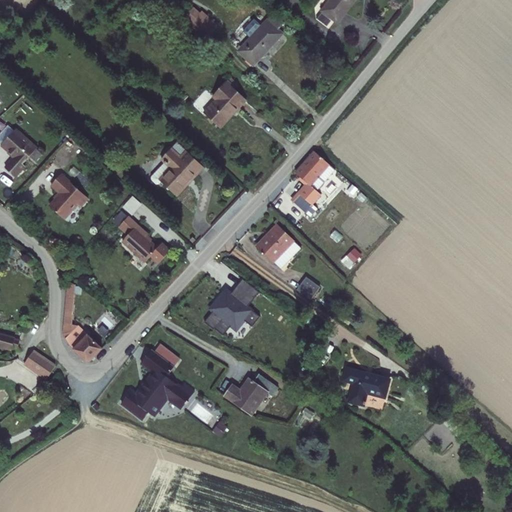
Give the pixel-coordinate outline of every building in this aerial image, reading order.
[(330,0),(322,12),(338,24),(356,0),(330,0)] [(186,15),(207,38),(219,26),(198,4),(186,15)] [(272,15),(254,34),(238,53),(253,68),(270,49),(283,36),(278,31),(284,25),(272,15)] [(218,100),(206,114),(222,129),(248,101),(227,82),(214,97),(218,100)] [(38,142),(17,122),(15,124),(9,119),(0,128),(0,134),(3,137),(2,138),(15,150),(6,161),(18,171),(28,160),(24,157),(38,142)] [(204,167),(177,142),(161,160),(165,163),(152,178),(152,181),(157,185),(160,185),(162,183),(177,196),(204,167)] [(315,146),(295,167),(314,184),(333,163),(315,146)] [(62,186),(49,202),(67,216),(79,201),(85,207),(95,195),(63,168),(53,179),(62,186)] [(290,196),(302,207),(311,198),(300,186),(290,196)] [(129,230),(122,237),(147,259),(154,251),(162,258),(173,246),(165,239),(161,244),(147,232),(150,228),(130,211),(120,222),(129,230)] [(277,225),(273,228),(261,241),(255,247),(280,269),(286,262),(297,250),(300,247),(277,225)] [(345,255),(351,262),(358,256),(352,248),(345,255)] [(345,267),(351,262),(345,255),(339,260),(345,267)] [(74,274),(66,274),(59,326),(61,331),(67,327),(68,317),(74,274)] [(307,277),(305,280),(296,291),(311,301),(319,291),(321,288),(307,277)] [(254,299),(260,291),(244,279),(238,286),(254,299)] [(248,306),(254,299),(238,286),(233,293),(248,306)] [(261,316),(248,306),(233,293),(226,288),(210,308),(213,311),(205,321),(214,329),(215,328),(224,335),(235,321),(245,320),(252,326),(261,316)] [(100,343),(68,317),(67,327),(61,331),(69,346),(71,345),(85,356),(89,356),(100,343)] [(110,328),(99,317),(93,323),(105,334),(110,328)] [(15,341),(0,336),(0,348),(12,352),(15,341)] [(57,368),(32,352),(25,363),(50,379),(57,368)] [(175,370),(152,352),(142,365),(154,375),(146,385),(148,387),(144,392),(142,390),(136,397),(131,393),(122,405),(143,423),(149,415),(154,419),(168,401),(182,413),(195,396),(185,387),(181,391),(167,380),(175,370)] [(358,372),(348,370),(345,382),(355,384),(351,404),(366,407),(369,395),(387,399),(391,380),(371,375),(371,378),(358,375),(358,372)] [(279,390),(260,376),(254,384),(249,380),(241,391),(233,386),(226,397),(253,416),(269,394),(274,397),(279,390)] [(219,420),(215,431),(223,435),(228,424),(219,420)]
